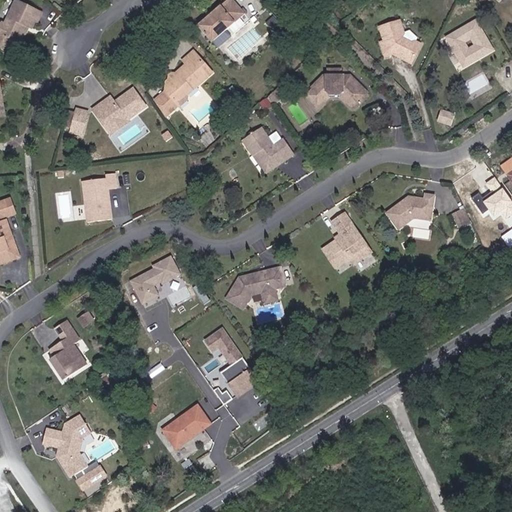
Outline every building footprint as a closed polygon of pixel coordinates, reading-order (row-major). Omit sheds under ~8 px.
[(203,23),(196,30),(210,46),(242,18),(228,2),(210,17),(213,20),(206,26),(203,23)] [(35,17),(11,4),(0,25),(0,54),(6,57),(17,37),(16,31),(18,28),(25,32),(28,25),(31,26),(35,17)] [(410,65),(419,45),(414,42),(416,39),(406,34),(400,35),(403,30),(399,22),(395,18),(378,24),(383,38),(380,39),(384,54),(396,53),(398,54),(400,56),(401,58),(401,60),(410,65)] [(458,68),(467,72),(490,58),(473,28),(444,44),(458,68)] [(185,99),(210,78),(190,55),(180,63),(184,67),(164,83),(163,96),(151,106),(162,121),(175,110),(176,111),(187,102),(185,99)] [(365,94),(350,79),(348,82),(344,82),(341,76),(338,75),(338,69),(325,67),(325,74),(320,73),(308,85),(309,87),(302,93),(313,103),(319,97),(320,98),(322,99),(326,95),(327,92),(337,93),(343,92),(350,98),(349,101),(358,109),(365,102),(365,94)] [(284,100),(277,91),(269,97),(276,106),(284,100)] [(350,98),(343,92),(337,93),(327,92),(326,95),(337,97),(352,111),(356,111),(358,109),(349,101),(350,98)] [(106,102),(88,115),(100,132),(118,120),(121,124),(141,111),(129,93),(109,106),(106,102)] [(386,116),(379,107),(368,114),(375,124),(386,116)] [(451,128),(454,118),(443,114),(439,124),(451,128)] [(70,118),(61,116),(57,131),(66,133),(65,137),(77,141),(83,118),(71,115),(70,118)] [(105,140),(124,128),(121,124),(118,120),(100,132),(105,140)] [(292,155),(283,140),(282,141),(272,146),(268,139),(261,128),(241,140),(251,155),(254,153),(261,164),(270,166),(280,159),(282,162),(292,155)] [(162,132),(156,136),(160,142),(166,138),(162,132)] [(268,139),(272,146),(282,141),(277,133),(268,139)] [(254,153),(251,155),(263,173),(282,162),(280,159),(270,166),(261,164),(254,153)] [(511,200),(495,177),(486,183),(491,192),(483,198),(479,193),(471,198),(484,217),(489,214),(494,222),(502,216),(505,221),(511,216),(511,215),(511,200)] [(107,183),(83,185),(87,225),(111,223),(109,193),(117,193),(116,178),(107,179),(107,183)] [(410,201),(393,212),(405,229),(420,219),(437,222),(442,197),(433,196),(432,200),(416,197),(416,201),(412,203),(410,201)] [(0,263),(21,256),(6,215),(15,213),(11,200),(0,203),(0,263)] [(473,221),(467,207),(463,209),(469,223),(473,221)] [(469,223),(463,209),(456,212),(462,226),(469,223)] [(343,238),(342,236),(327,246),(339,264),(353,254),(361,250),(366,256),(376,250),(350,210),(337,219),(345,231),(348,235),(343,238)] [(353,254),(357,261),(366,256),(361,250),(353,254)] [(153,268),(130,281),(142,305),(159,296),(154,287),(181,272),(172,254),(151,265),(153,268)] [(276,266),(281,286),(288,284),(284,265),(276,266)] [(280,297),(277,286),(281,286),(276,266),(244,274),(229,296),(247,306),(250,299),(252,298),(253,297),(253,296),(252,295),(253,292),(264,290),(266,301),(280,297)] [(90,318),(99,312),(93,304),(84,310),(90,318)] [(60,322),(69,334),(58,342),(63,348),(61,350),(54,355),(68,375),(94,356),(79,337),(86,332),(72,313),(60,322)] [(260,383),(223,326),(201,341),(210,354),(218,348),(230,366),(220,373),(237,398),(260,383)] [(295,332),(283,335),(285,347),(297,344),(295,332)] [(273,361),(272,351),(262,353),(263,362),(273,361)] [(200,427),(196,423),(203,418),(193,404),(159,429),(173,447),(200,427)] [(64,430),(47,425),(43,440),(60,444),(63,450),(57,452),(70,475),(73,473),(87,466),(79,450),(83,435),(91,430),(82,413),(67,421),(70,427),(64,430)] [(196,423),(200,427),(206,422),(203,418),(196,423)] [(97,461),(87,466),(73,473),(76,478),(90,471),(100,467),(97,461)] [(104,476),(100,467),(90,471),(76,478),(75,479),(80,489),(81,488),(104,476)]
